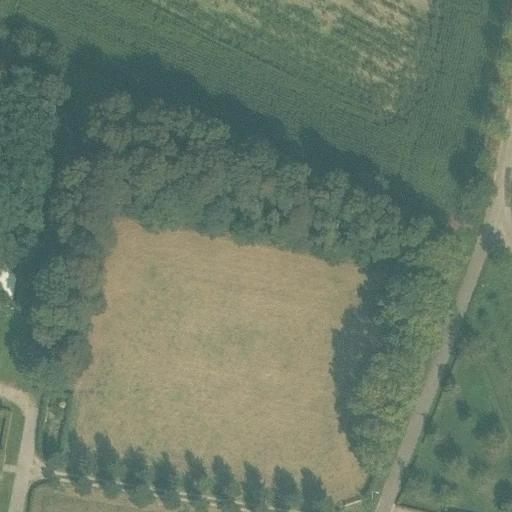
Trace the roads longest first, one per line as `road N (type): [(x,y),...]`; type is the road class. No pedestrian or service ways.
road 1 (track): [(481,253),(116,101),(89,104),(61,127),(15,396)]
road 2 (unclassified): [(384,511),(491,224)]
road 3 (track): [(272,511),(23,472)]
